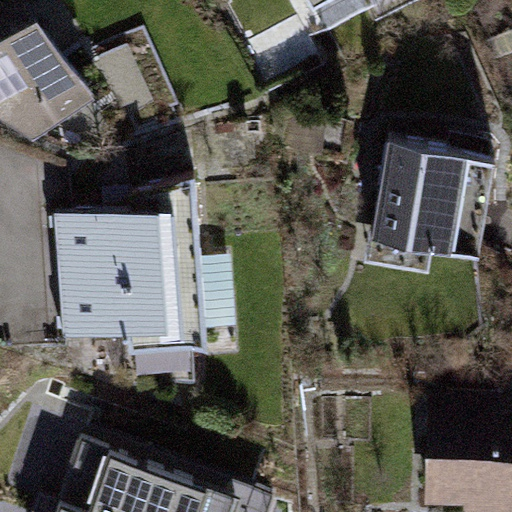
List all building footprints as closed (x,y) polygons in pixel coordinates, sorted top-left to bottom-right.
[(49,0),(6,0),(0,4),(0,103),(29,126),(97,78),(49,0)] [(234,0),(272,69),(364,19),(371,32),(428,0),(234,0)] [(511,50),(497,58),(511,89),(511,50)] [(348,116),(285,107),(280,143),(342,152),(348,116)] [(495,149),(388,131),(372,229),(479,246),(495,149)] [(61,266),(200,257),(194,169),(132,186),(132,202),(55,207),(61,266)] [(200,257),(61,266),(63,326),(128,322),(133,383),(195,377),(192,339),(207,338),(200,257)] [(21,413),(0,406),(0,511),(260,511),(266,495),(112,445),(126,401),(35,371),(21,413)] [(502,382),(427,381),(425,496),(465,496),(465,509),(511,509),(511,398),(502,398),(502,382)]
